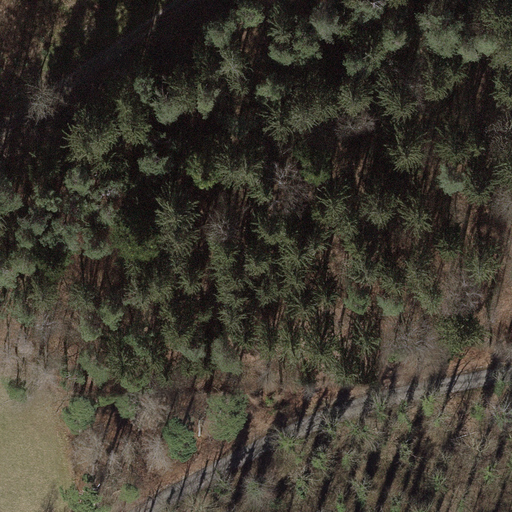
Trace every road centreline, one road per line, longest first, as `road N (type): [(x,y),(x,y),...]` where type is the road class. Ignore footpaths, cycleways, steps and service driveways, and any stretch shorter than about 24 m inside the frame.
road 1 (track): [(148,511),(269,439),(419,388),(511,374)]
road 2 (track): [(189,0),(0,129)]
